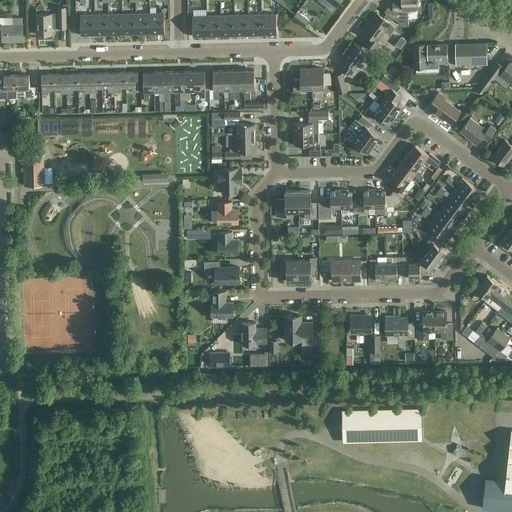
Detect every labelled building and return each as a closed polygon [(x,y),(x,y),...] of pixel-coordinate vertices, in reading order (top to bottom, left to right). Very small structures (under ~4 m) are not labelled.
[(403,26),(407,26),(407,8),(417,8),(416,0),(401,0),(393,1),(393,4),(389,4),(384,11),(387,13),(393,18),(403,26)] [(58,13),(36,14),(36,34),(52,33),(52,27),(66,27),(66,6),(58,7),(58,13)] [(292,17),(304,26),(308,19),(297,11),(292,17)] [(149,12),(136,13),(136,33),(150,33),(149,12)] [(164,12),(149,12),(150,33),(164,33),(164,12)] [(377,41),(384,31),(387,33),(390,33),(394,28),(392,25),(390,23),(390,22),(383,18),(376,12),(363,30),(368,34),(364,41),(376,50),(381,43),(377,41)] [(108,13),(94,14),(95,34),(109,34),(108,13)] [(122,13),(108,13),(109,34),(122,34),(122,13)] [(136,13),(122,13),(122,34),(136,33),(136,13)] [(276,13),(262,14),(262,34),(276,34),(276,13)] [(387,13),(383,18),(390,22),(393,18),(387,13)] [(94,14),(80,14),(81,35),(95,34),(94,14)] [(234,14),(220,15),(221,35),(234,35),(234,14)] [(248,14),(234,14),(234,35),(248,35),(248,14)] [(262,14),(248,14),(248,35),(262,34),(262,14)] [(206,15),(192,15),(192,19),(193,30),(193,36),(207,36),(206,15)] [(220,15),(206,15),(207,36),(221,35),(220,15)] [(22,24),(22,17),(13,17),(2,17),(2,20),(0,20),(0,32),(2,32),(2,40),(23,40),(23,24),(22,24)] [(346,56),(339,66),(353,77),(359,69),(356,67),(362,58),(369,63),(373,58),(366,53),(367,52),(354,42),(345,55),(346,56)] [(486,42),(456,43),(456,65),(487,64),(486,42)] [(424,44),(414,44),(414,68),(425,67),(439,67),(438,59),(447,58),(447,43),(437,44),(437,45),(435,45),(435,44),(428,44),(428,47),(424,47),(424,44)] [(411,59),(408,57),(412,52),(404,44),(391,59),(402,69),(411,59)] [(500,74),(510,82),(511,81),(511,62),(510,61),(500,74)] [(496,62),(476,89),(482,94),(503,66),(496,62)] [(312,87),(312,67),(300,68),(300,79),(293,79),(293,92),(301,91),(301,88),(312,87)] [(323,67),(312,67),(312,87),(324,87),(323,67)] [(234,98),(234,69),(223,70),(224,89),(229,89),(229,98),(234,98)] [(244,88),(244,69),(234,69),(234,98),(239,98),(239,88),(244,88)] [(244,69),(244,88),(244,98),(255,97),(254,69),(244,69)] [(195,89),(194,70),(184,71),(185,99),(190,99),(189,89),(195,89)] [(205,70),(194,70),(195,89),(200,89),(200,99),(205,99),(205,70)] [(224,89),(223,70),(213,70),(213,74),(209,74),(209,89),(213,89),(214,98),(219,98),(218,89),(224,89)] [(154,90),(154,71),(143,72),(144,100),(149,100),(149,90),(154,90)] [(164,99),(164,71),(154,71),(154,90),(159,90),(160,100),(160,105),(165,105),(165,104),(164,99)] [(174,90),(174,71),(164,71),(164,99),(169,99),(169,90),(174,90)] [(185,99),(184,71),(174,71),(174,90),(180,90),(180,99),(185,99)] [(102,87),(102,72),(90,73),(90,92),(96,92),(96,88),(102,87)] [(114,92),(114,72),(102,72),(102,87),(108,87),(108,92),(114,92)] [(126,87),(125,72),(114,72),(114,92),(120,92),(120,87),(126,87)] [(138,72),(125,72),(126,87),(132,87),(132,91),(138,91),(138,72)] [(342,72),(334,74),(339,93),(349,90),(346,81),(345,81),(342,72)] [(54,88),(54,73),(41,74),(42,93),(46,93),(48,93),(48,88),(54,88)] [(66,93),(66,73),(54,73),(54,88),(60,88),(60,93),(66,93)] [(78,88),(78,73),(66,73),(66,93),(72,93),(72,88),(78,88)] [(90,92),(90,73),(78,73),(78,88),(84,88),(84,92),(90,92)] [(0,97),(17,97),(17,74),(4,75),(4,87),(0,86),(0,97)] [(29,74),(17,74),(17,97),(35,97),(34,86),(30,86),(29,74)] [(384,74),(380,80),(391,88),(396,92),(399,94),(407,100),(411,95),(400,87),(384,74)] [(399,94),(396,92),(391,88),(386,95),(380,103),(396,115),(402,106),(394,100),(399,94)] [(416,92),(413,96),(419,100),(422,96),(416,92)] [(439,116),(440,115),(451,123),(460,111),(443,98),(444,96),(438,92),(427,107),(439,116)] [(373,106),(379,99),(373,94),(367,102),(373,106)] [(396,115),(380,103),(374,111),(368,107),(364,112),(374,119),(377,114),(390,124),(396,115)] [(294,122),(294,133),(318,133),(318,118),(328,118),(328,110),(308,110),(309,122),(294,122)] [(224,112),(212,112),(212,122),(224,121),(225,124),(236,124),(236,123),(239,123),(239,118),(240,118),(240,111),(224,112)] [(364,125),(358,133),(374,145),(380,136),(368,127),(371,122),(362,115),(358,120),(364,125)] [(176,126),(181,120),(177,116),(171,121),(176,126)] [(470,118),(460,130),(469,138),(469,139),(476,144),(482,136),(487,140),(495,129),(490,125),(486,130),(470,118)] [(127,120),(127,131),(142,130),(142,119),(127,120)] [(60,122),(61,129),(78,129),(77,121),(60,122)] [(236,124),(236,134),(256,134),(255,123),(239,123),(236,123),(236,124)] [(374,145),(358,133),(355,131),(349,139),(346,137),(342,142),(351,149),(355,144),(367,154),(374,145)] [(319,143),(318,133),(294,133),(294,144),(310,144),(310,149),(320,149),(320,143),(319,143)] [(225,151),(213,151),(213,158),(222,157),(241,157),(241,151),(256,151),(256,134),(236,134),(232,134),(226,134),(226,145),(232,145),(232,151),(225,151)] [(511,144),(505,139),(492,156),(504,165),(511,154),(511,144)] [(334,149),(325,149),(325,155),(339,155),(339,143),(334,143),(334,149)] [(440,160),(429,152),(428,154),(415,144),(409,152),(422,162),(425,158),(436,166),(440,160)] [(422,163),(422,162),(409,152),(403,160),(420,173),(426,166),(422,163)] [(23,155),(24,185),(45,184),(44,166),(41,166),(41,154),(23,155)] [(420,173),(403,160),(397,169),(410,178),(413,174),(420,179),(423,175),(420,173)] [(222,168),(222,169),(219,169),(219,176),(220,176),(220,182),(222,182),(222,193),(228,193),(234,193),(238,193),(238,182),(238,178),(242,178),(242,169),(238,169),(238,167),(222,168)] [(408,182),(410,178),(397,169),(391,177),(394,180),(391,185),(404,194),(411,184),(408,182)] [(462,177),(455,187),(470,199),(477,189),(462,177)] [(420,187),(417,191),(422,195),(426,190),(420,187)] [(470,199),(455,187),(448,197),(463,208),(470,199)] [(341,206),(341,189),(334,189),(334,190),(330,191),(330,198),(318,199),(318,218),(332,218),(332,211),(335,211),(335,206),(341,206)] [(358,212),(358,198),(352,198),(352,190),(348,190),(348,189),(341,189),(341,206),(341,213),(345,212),(347,210),(352,210),(352,212),(358,212)] [(375,206),(374,189),(368,189),(368,190),(364,190),(364,198),(358,198),(358,212),(369,212),(369,213),(375,213),(375,206)] [(381,189),(374,189),(375,206),(375,213),(385,213),(385,206),(397,206),(403,197),(395,190),(394,189),(393,189),(394,190),(390,194),(385,194),(385,190),(381,190),(381,189)] [(276,215),(286,215),(286,211),(299,211),(298,190),(285,190),(285,198),(276,198),(276,215)] [(310,205),(310,190),(298,190),(299,211),(305,211),(305,218),(317,218),(317,205),(310,205)] [(463,208),(448,197),(440,206),(456,218),(463,208)] [(232,208),(232,201),(218,201),(218,209),(217,209),(217,210),(211,210),(211,221),(218,221),(218,223),(238,222),(238,208),(232,208)] [(456,218),(440,206),(433,216),(448,227),(456,218)] [(448,227),(433,216),(426,226),(441,237),(448,227)] [(412,219),(403,220),(403,231),(412,230),(412,219)] [(341,225),(330,225),(330,233),(342,233),(341,225)] [(232,231),(218,231),(218,239),(218,253),(239,252),(238,238),(232,239),(232,231)] [(511,235),(506,231),(500,239),(511,248),(511,235)] [(431,246),(427,251),(441,261),(445,256),(444,255),(446,252),(440,247),(443,242),(444,243),(444,242),(443,241),(442,241),(432,234),(426,243),(431,246)] [(437,266),(441,261),(427,251),(424,256),(421,254),(418,258),(420,262),(420,273),(425,273),(426,271),(429,273),(430,273),(429,273),(433,268),(434,269),(436,266),(437,266)] [(386,279),(386,256),(377,257),(377,258),(369,259),(369,269),(369,271),(370,271),(370,270),(375,270),(375,278),(380,278),(380,280),(386,279)] [(403,270),(403,256),(392,256),(386,256),(386,279),(393,279),(393,278),(397,278),(397,270),(403,270)] [(420,279),(420,273),(420,262),(413,262),(413,258),(409,258),(409,256),(403,256),(403,270),(409,270),(409,278),(413,278),(413,279),(420,279)] [(311,272),(317,272),(317,257),(310,257),(310,259),(297,260),(298,281),(311,280),(311,272)] [(287,260),(287,259),(277,259),(277,273),(287,272),(287,281),(298,281),(297,260),(287,260)] [(366,259),(331,260),(332,280),(361,280),(361,271),(367,270),(366,259)] [(239,283),(239,266),(220,266),(220,260),(204,261),(204,270),(215,270),(215,283),(239,283)] [(8,282),(8,276),(4,276),(4,263),(0,263),(0,294),(5,294),(4,282),(8,282)] [(496,284),(498,283),(487,275),(480,284),(475,280),(467,292),(476,298),(481,292),(487,297),(488,295),(496,284)] [(510,294),(496,284),(488,295),(493,298),(490,303),(498,310),(502,305),(510,294)] [(226,302),(226,291),(212,291),(212,302),(211,302),(211,316),(213,316),(213,321),(227,321),(227,316),(233,316),(233,302),(226,302)] [(511,312),(511,295),(510,294),(502,305),(511,312)] [(435,331),(435,311),(423,311),(423,323),(417,323),(417,339),(429,339),(429,331),(435,331)] [(446,311),(435,311),(435,331),(441,331),(441,339),(453,339),(453,323),(446,323),(446,311)] [(313,334),(313,321),(301,321),(301,315),(285,315),(285,340),(302,339),(302,336),(313,336),(313,334)] [(394,315),(385,315),(385,334),(398,334),(398,338),(415,338),(414,322),(408,322),(408,317),(394,317),(394,315)] [(371,331),(371,316),(351,316),(351,332),(371,331)] [(475,331),(480,335),(481,333),(487,325),(482,321),(475,331)] [(267,327),(256,327),(256,322),(242,322),(242,343),(256,343),(267,342),(267,327)] [(467,325),(462,332),(468,336),(473,329),(467,325)] [(493,345),(503,332),(497,327),(487,340),(493,345)] [(510,337),(503,332),(493,345),(500,350),(510,337)] [(481,333),(480,335),(474,342),(479,346),(486,337),(481,333)] [(278,351),(278,340),(270,340),(270,351),(278,351)] [(230,350),(210,350),(211,365),(230,365),(230,350)] [(342,439),(423,437),(422,408),(341,410),(342,439)] [(486,477),(482,508),(511,510),(511,429),(511,430),(506,479),(486,477)]
